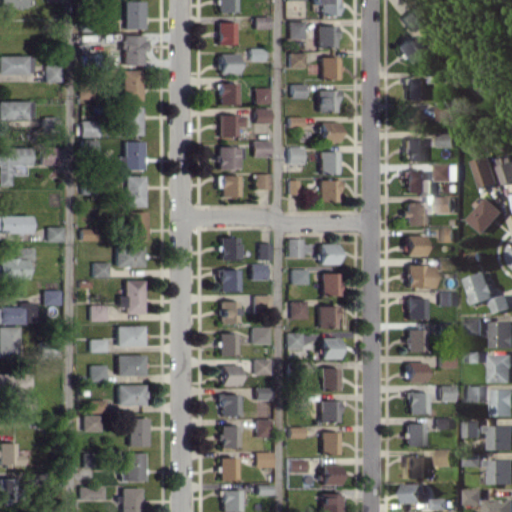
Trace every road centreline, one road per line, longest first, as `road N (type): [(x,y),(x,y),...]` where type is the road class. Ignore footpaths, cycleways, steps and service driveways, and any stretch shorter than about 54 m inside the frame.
road 1 (residential): [(369,0),(370,511)]
road 2 (residential): [(178,0),(179,511)]
road 3 (residential): [(178,216),(369,222)]
